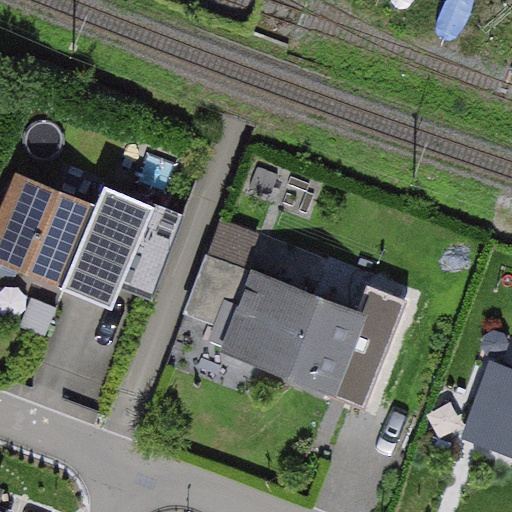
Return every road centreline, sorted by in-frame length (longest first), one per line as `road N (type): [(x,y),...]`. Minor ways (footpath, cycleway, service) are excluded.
road 1 (residential): [(188,288),(128,467)]
road 2 (residential): [(128,467),(0,420)]
road 3 (residential): [(246,511),(128,467)]
